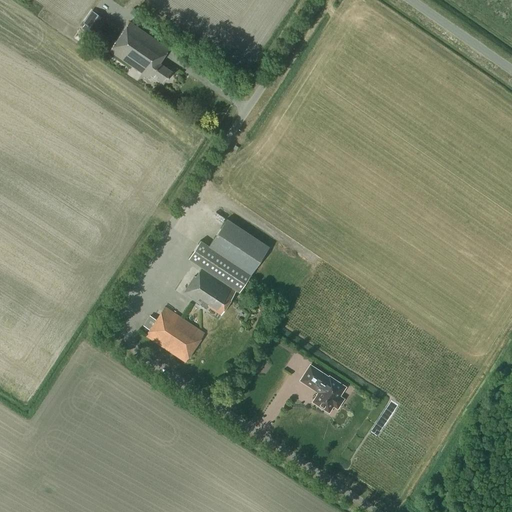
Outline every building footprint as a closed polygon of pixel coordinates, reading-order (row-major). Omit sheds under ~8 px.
[(152,75),(164,84),(171,73),(159,65),(168,50),(128,24),(109,53),(149,80),(152,75)] [(200,240),(188,259),(202,268),(237,291),(239,292),(251,273),(269,245),(227,218),(209,246),(200,240)] [(196,275),(184,294),(192,299),(207,308),(209,306),(222,314),(236,292),(201,270),(197,276),(196,275)] [(205,332),(165,306),(157,319),(151,315),(144,326),(150,330),(146,336),(186,362),(205,332)] [(339,396),(345,387),(329,377),(329,378),(310,366),(301,380),(320,392),(314,401),(326,409),(330,402),(337,407),(343,399),(339,396)]
